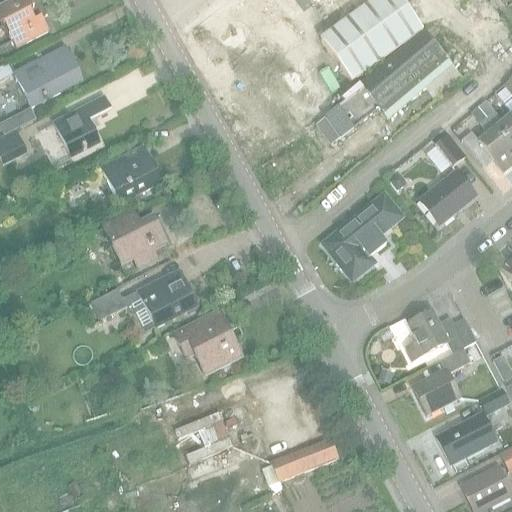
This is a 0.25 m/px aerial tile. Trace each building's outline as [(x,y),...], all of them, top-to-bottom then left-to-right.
[(0,0),(0,25),(2,25),(15,50),(31,41),(35,40),(47,33),(40,19),(46,16),(43,11),(56,4),(54,0),(0,0)] [(252,22),(212,44),(225,67),(246,55),(253,67),(293,45),(281,22),(259,34),(252,22)] [(63,46),(11,73),(29,107),(58,92),(81,80),(70,59),(63,46)] [(259,79),(238,91),(252,116),(287,96),(278,79),(299,67),(288,48),(253,67),(259,79)] [(5,64),(0,67),(0,79),(10,74),(5,64)] [(511,115),(511,116),(511,118),(511,84),(510,82),(509,82),(502,87),(511,98),(511,115)] [(51,124),(69,159),(99,143),(87,121),(109,110),(103,97),(51,124)] [(477,109),(486,121),(511,151),(511,118),(511,116),(501,124),(493,115),(484,103),(477,109)] [(304,113),(261,138),(276,165),(320,140),(304,113)] [(511,166),(511,151),(486,121),(479,127),(487,136),(478,144),(470,134),(460,143),(483,170),(492,162),(502,174),(511,166)] [(0,139),(0,161),(3,168),(26,156),(14,132),(0,139)] [(442,134),(430,144),(434,149),(446,139),(442,134)] [(434,149),(451,170),(464,160),(446,139),(434,149)] [(315,175),(293,188),(308,215),(351,191),(336,166),(345,161),(337,147),(309,163),(315,175)] [(99,170),(117,205),(159,183),(147,159),(128,169),(123,158),(99,170)] [(418,203),(438,228),(474,199),(455,174),(418,203)] [(389,183),(396,193),(405,186),(398,177),(389,183)] [(383,198),(322,247),(351,283),(373,266),(368,260),(385,247),(378,238),(400,220),(383,198)] [(102,230),(121,266),(133,260),(139,270),(156,261),(151,251),(165,244),(155,225),(135,236),(126,218),(102,230)] [(511,257),(498,270),(511,285),(511,257)] [(135,294),(154,329),(196,307),(184,283),(165,293),(159,281),(135,294)] [(90,305),(99,323),(125,309),(121,302),(117,304),(112,294),(90,305)] [(415,345),(404,351),(411,364),(445,346),(451,357),(462,351),(464,350),(474,345),(462,322),(452,327),(440,333),(431,314),(406,327),(415,345)] [(172,334),(182,354),(190,349),(195,359),(202,355),(211,372),(240,357),(223,325),(208,332),(203,322),(206,320),(205,318),(172,334)] [(462,351),(451,357),(439,363),(443,372),(411,389),(426,418),(459,400),(447,377),(469,365),(462,351)] [(501,359),(491,364),(502,384),(511,379),(501,359)] [(379,372),(375,383),(387,387),(390,376),(379,372)] [(478,404),(486,418),(507,407),(500,392),(478,404)] [(205,450),(185,458),(188,466),(232,448),(218,414),(175,432),(177,440),(197,433),(205,450)] [(435,440),(449,468),(495,444),(480,416),(435,440)] [(270,469),(276,486),(337,462),(329,442),(269,465),(270,469)] [(511,450),(499,457),(508,476),(511,474),(511,450)] [(270,469),(260,472),(267,489),(276,486),(270,469)] [(461,490),(471,511),(480,511),(511,496),(497,470),(461,490)]
